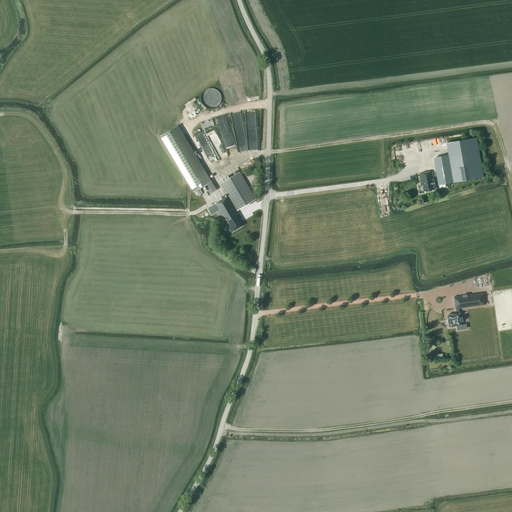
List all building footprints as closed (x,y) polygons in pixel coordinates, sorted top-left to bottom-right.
[(215,86),(201,97),(210,110),(224,100),(215,86)] [(232,113),(236,131),(245,129),(242,111),(232,113)] [(202,124),(204,129),(216,125),(214,120),(202,124)] [(211,181),(179,126),(162,137),(194,192),(211,181)] [(483,177),(476,138),(447,143),(449,156),(434,158),(437,174),(437,177),(438,185),(483,177)] [(434,190),(434,189),(439,188),(437,178),(433,178),(432,171),(419,173),(421,186),(423,186),(424,192),(434,190)] [(239,173),(222,183),(238,210),(255,200),(239,173)] [(211,214),(218,210),(231,232),(242,226),(236,216),(239,214),(228,196),(215,204),(215,205),(208,209),(211,214)] [(448,323),(449,323),(449,326),(449,327),(450,327),(457,326),(458,330),(463,329),(462,325),(461,325),(461,321),(462,321),(463,321),(462,317),(460,317),(460,314),(460,313),(459,313),(458,308),(471,307),(471,305),(485,304),(485,305),(484,293),(467,295),(463,295),(463,296),(454,297),(455,309),(456,309),(457,314),(448,315),(448,319),(448,323)]
